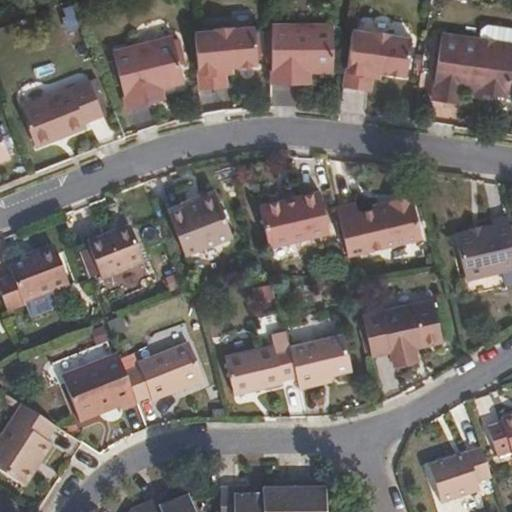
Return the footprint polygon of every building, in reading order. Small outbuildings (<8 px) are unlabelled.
[(333,69),(333,22),(271,23),(271,80),(298,80),(298,69),(309,69),(333,69)] [(257,62),(254,24),(232,26),(232,24),(214,26),(214,28),(194,29),(199,86),(226,84),(225,71),(224,71),(224,65),(232,64),(257,62)] [(405,73),(411,36),(389,33),(390,31),(372,28),(372,31),(351,28),(343,84),(370,88),(372,75),(373,69),(380,70),(405,73)] [(508,94),(511,66),(511,41),(441,31),(432,97),(460,101),(462,87),(475,89),(489,91),(508,94)] [(184,80),(172,34),(112,50),(126,105),(152,99),(150,87),(161,85),(184,80)] [(309,81),(309,69),(298,69),(298,80),(309,81)] [(164,96),(161,85),(150,87),(152,99),(164,96)] [(71,86),(19,106),(35,144),(86,124),(71,86)] [(0,158),(8,155),(0,133),(0,158)] [(320,190),(259,204),(269,246),(330,232),(320,190)] [(232,236),(216,195),(208,191),(200,194),(198,200),(182,206),(167,213),(183,255),(232,236)] [(182,206),(198,200),(200,194),(181,202),(182,206)] [(423,238),(413,198),(410,195),(391,200),(392,204),(378,207),(358,211),(356,201),(336,205),(348,254),(423,238)] [(511,232),(511,229),(508,215),(491,219),(492,225),(455,233),(465,278),(511,267),(511,232)] [(129,223),(86,240),(102,278),(144,262),(129,223)] [(68,285),(52,244),(34,250),(36,256),(27,259),(10,266),(13,274),(0,279),(0,291),(7,309),(68,285)] [(36,256),(34,250),(25,254),(27,259),(36,256)] [(443,339),(433,298),(362,315),(371,354),(392,349),(394,359),(417,354),(415,345),(443,339)] [(289,344),(286,329),(271,332),(274,343),(225,354),(233,391),(281,381),(280,378),(296,374),(289,344)] [(352,370),(343,331),(289,344),(296,374),(299,387),(316,383),(315,378),(331,374),(352,370)] [(203,378),(188,339),(137,359),(139,365),(125,370),(136,399),(151,393),(152,397),(203,378)] [(125,370),(117,351),(62,373),(80,419),(120,404),(121,408),(138,403),(136,399),(125,370)] [(333,379),(331,374),(315,378),(316,383),(333,379)] [(41,458),(52,441),(47,437),(56,424),(21,402),(0,434),(0,468),(24,484),(35,466),(31,463),(37,456),(41,458)] [(501,421),(487,426),(497,455),(511,451),(511,452),(511,414),(500,419),(501,421)] [(491,476),(481,448),(429,465),(442,502),(480,489),(477,481),(491,476)] [(294,486),(294,477),(274,477),(274,486),(294,486)] [(315,486),(315,477),(294,477),(294,486),(315,486)] [(263,511),(263,493),(248,493),(234,493),(235,485),(221,486),(220,511),(263,511)] [(293,511),(294,486),(274,486),(263,486),(263,493),(263,511),(293,511)] [(325,511),(325,486),(315,486),(294,486),(293,511),(325,511)] [(171,500),(169,493),(157,497),(160,504),(171,500)] [(194,511),(187,494),(171,500),(160,504),(157,497),(132,506),(136,511),(194,511)]
